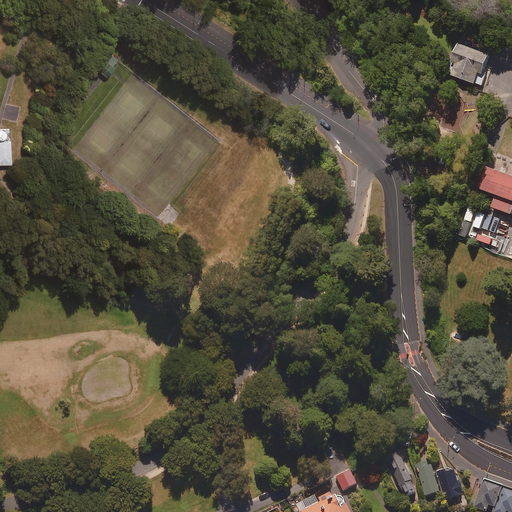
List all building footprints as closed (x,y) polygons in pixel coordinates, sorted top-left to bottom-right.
[(460,46),(458,45),(447,75),(475,85),(475,84),(485,88),(491,70),(484,68),(492,45),(464,34),(460,46)] [(105,58),(96,68),(106,76),(114,66),(113,65),(118,60),(107,51),(103,56),(105,58)] [(0,130),(0,164),(11,165),(11,131),(0,130)] [(511,172),(489,165),(481,187),(498,192),(493,206),(511,212),(511,172)] [(416,494),(403,462),(391,468),(405,499),(416,494)] [(439,493),(430,462),(417,466),(426,497),(439,493)] [(445,470),(437,473),(447,505),(465,499),(456,472),(446,475),(445,470)] [(356,485),(350,472),(337,478),(343,492),(356,485)] [(495,510),(502,491),(483,484),(474,509),(480,511),(487,511),(489,508),(495,510)] [(511,511),(511,494),(502,491),(495,510),(494,511),(511,511)] [(344,510),(343,508),(344,503),(343,499),(339,496),(334,497),(332,494),(316,501),(315,498),(297,505),(300,511),(348,511),(347,509),(344,510)]
